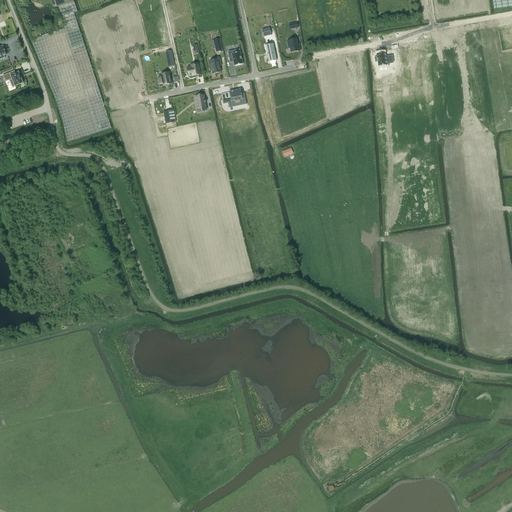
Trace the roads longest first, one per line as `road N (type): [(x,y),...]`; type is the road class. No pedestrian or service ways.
road 1 (unclassified): [(52,129),(7,0)]
road 2 (residential): [(317,54),(434,27)]
